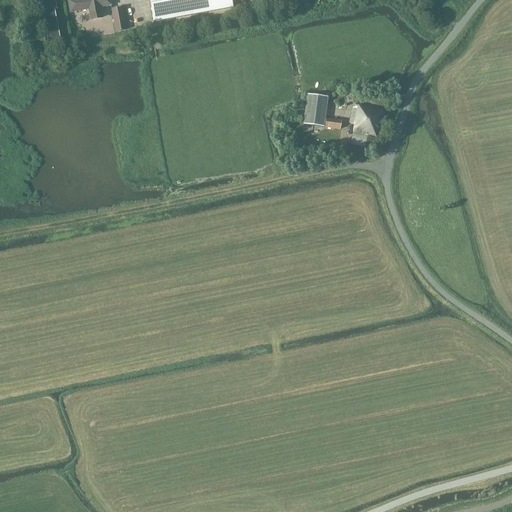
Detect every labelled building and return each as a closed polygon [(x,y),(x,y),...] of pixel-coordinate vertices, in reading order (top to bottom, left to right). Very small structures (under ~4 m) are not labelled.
[(39,0),(48,44),(60,42),(54,10),(57,9),(54,0),(39,0)] [(75,0),(69,1),(71,13),(89,10),(91,20),(102,18),(100,7),(111,5),(109,0),(75,0)] [(146,0),(151,24),(230,10),(228,0),(146,0)] [(115,32),(126,30),(122,8),(111,10),(115,32)] [(328,98),(308,95),(303,125),(323,127),(328,98)] [(353,105),(349,124),(355,125),(350,144),(365,147),(368,136),(376,138),(382,112),(353,105)] [(340,130),(341,121),(326,119),(325,128),(340,130)]
